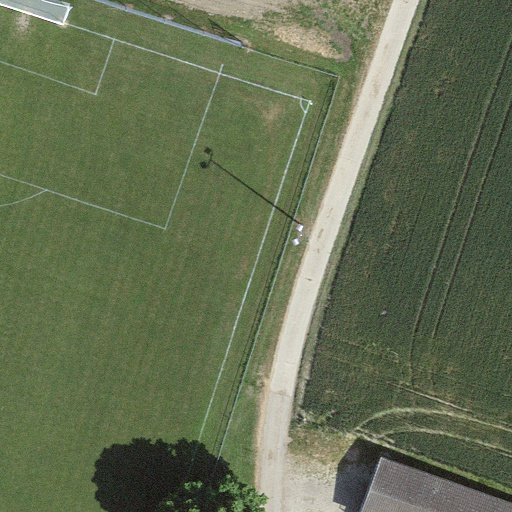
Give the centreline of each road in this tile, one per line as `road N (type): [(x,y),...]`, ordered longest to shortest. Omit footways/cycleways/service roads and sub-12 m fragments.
road 1 (track): [(405,0),(285,341)]
road 2 (residential): [(285,341),(286,511)]
